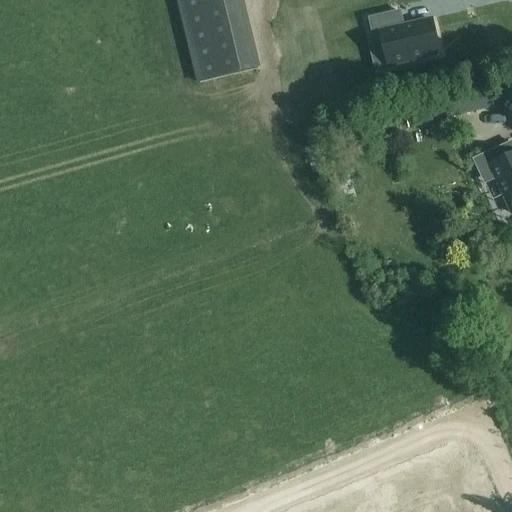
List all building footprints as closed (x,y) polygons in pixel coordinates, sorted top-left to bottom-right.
[(179,0),(199,84),(258,70),(240,0),(179,0)] [(373,37),(380,36),(388,68),(440,56),(432,22),(404,29),(400,13),(369,20),(373,37)] [(488,89),(463,95),(467,113),(493,106),(488,89)] [(416,107),(420,125),(445,118),(441,101),(416,107)] [(395,128),(390,116),(361,128),(366,141),(395,128)] [(511,143),(490,153),(495,164),(489,167),(511,214),(511,143)] [(449,508),(439,511),(483,511),(475,493),(447,504),(449,508)]
